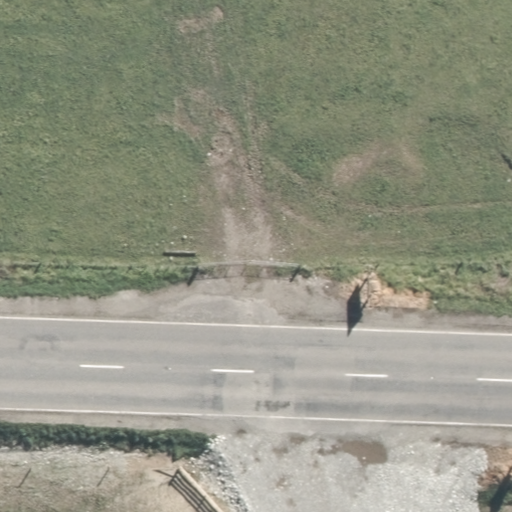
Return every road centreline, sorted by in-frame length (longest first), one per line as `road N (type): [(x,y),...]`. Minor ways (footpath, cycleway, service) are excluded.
road 1 (primary): [(511,379),(0,364)]
road 2 (unknown): [(313,373),(317,511)]
